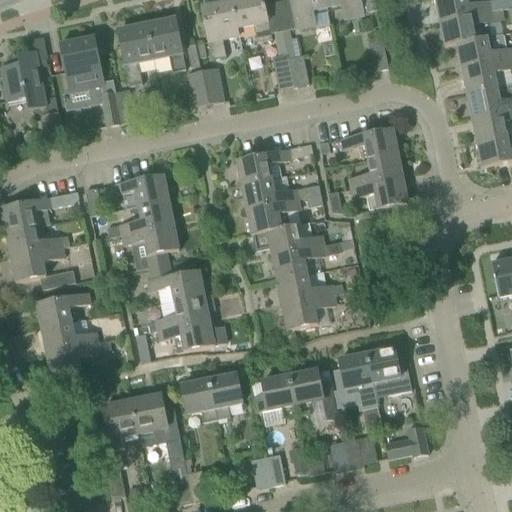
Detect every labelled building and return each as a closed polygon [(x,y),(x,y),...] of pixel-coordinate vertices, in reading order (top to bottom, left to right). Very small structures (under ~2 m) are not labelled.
[(230,0),(231,6),(234,6),(238,31),(253,28),(257,46),(271,43),(263,0),(230,0)] [(328,11),(325,0),(290,0),(297,31),(314,28),(315,31),(331,28),(328,11)] [(376,13),(373,0),(325,0),(328,11),(342,8),(345,22),(362,18),(362,16),(376,13)] [(441,0),(435,1),(440,26),(502,13),(500,2),(468,9),(466,0),(441,0)] [(508,1),(500,2),(502,13),(510,11),(508,1)] [(234,6),(231,6),(201,12),(211,64),(226,60),(222,43),(239,40),(237,32),(238,31),(234,6)] [(490,41),(488,25),(504,22),(502,13),(440,26),(445,50),(456,48),(456,47),(487,41),(490,41)] [(175,22),(148,28),(155,62),(169,59),(173,76),(186,74),(175,22)] [(155,62),(148,28),(118,34),(128,85),(129,90),(142,87),(138,66),(155,62)] [(289,33),(284,34),(296,91),(309,88),(303,59),(302,60),(298,40),(291,42),(289,33)] [(296,91),(284,34),(274,36),(278,59),(272,61),(278,94),(296,91)] [(456,48),(461,72),(511,62),(511,55),(511,51),(505,53),(502,38),(490,41),(487,41),(456,47),(456,48)] [(60,48),(67,83),(70,96),(104,89),(94,41),(60,48)] [(367,46),(374,75),(388,72),(382,43),(367,46)] [(194,47),(185,49),(189,71),(199,69),(194,47)] [(17,59),(19,67),(0,71),(7,106),(26,102),(28,114),(47,110),(36,55),(17,59)] [(511,62),(461,72),(467,97),(497,91),(494,76),(511,72),(511,62)] [(217,72),(202,75),(209,108),(223,105),(217,72)] [(209,108),(202,75),(187,78),(194,111),(209,108)] [(467,97),(472,122),(511,113),(511,102),(500,105),(497,91),(467,97)] [(129,93),(117,96),(123,127),(136,124),(129,93)] [(123,127),(117,96),(100,99),(106,130),(123,127)] [(511,113),(472,122),(477,147),(511,139),(511,113)] [(41,119),(45,143),(63,139),(58,116),(41,119)] [(364,150),(367,165),(398,158),(393,132),(341,142),(343,154),(364,150)] [(30,133),(25,137),(26,143),(32,145),(37,141),(36,135),(30,133)] [(511,139),(477,147),(482,171),(511,165),(511,139)] [(318,147),(320,158),(329,156),(327,146),(318,147)] [(236,164),(241,190),(287,181),(287,179),(281,180),(278,167),(290,165),(290,162),(313,158),(311,148),(288,153),(236,164)] [(349,183),(351,194),(403,183),(398,158),(367,165),(370,179),(349,183)] [(136,195),(139,210),(169,204),(164,178),(112,189),(114,199),(136,195)] [(241,190),(246,214),(298,204),(296,194),(290,195),(287,181),(241,190)] [(403,183),(351,194),(354,204),(367,201),(369,215),(408,207),(403,183)] [(304,191),(306,202),(321,199),(318,188),(304,191)] [(85,194),(90,220),(102,218),(97,192),(85,194)] [(332,216),(342,218),(338,195),(328,197),(332,216)] [(0,212),(6,237),(36,231),(50,228),(47,213),(74,208),(79,202),(77,196),(0,212)] [(321,199),(306,202),(307,210),(322,207),(321,199)] [(110,231),(112,241),(174,228),(169,204),(139,210),(142,225),(110,231)] [(251,239),(252,238),(281,232),(279,219),(300,214),(298,204),(246,214),(251,239)] [(145,259),(148,272),(170,268),(168,256),(179,253),(174,228),(112,241),(114,249),(124,248),(124,250),(146,245),(149,258),(145,259)] [(270,251),(271,260),(323,249),(321,239),(300,244),(297,228),(281,232),(252,238),(256,254),(270,251)] [(6,237),(11,262),(63,252),(70,250),(69,241),(61,242),(39,247),(36,231),(6,237)] [(271,260),(277,286),(307,279),(304,264),(341,257),(340,254),(354,251),(352,243),(323,249),(271,260)] [(63,252),(11,262),(16,287),(40,282),(42,293),(62,289),(75,287),(74,274),(47,279),(44,266),(65,262),(63,252)] [(511,268),(511,263),(491,267),(498,302),(511,299),(511,268)] [(172,291),(175,306),(204,300),(204,299),(199,274),(172,280),(170,268),(148,272),(150,284),(148,284),(151,295),(172,291)] [(277,286),(282,310),(334,300),(331,289),(310,293),(307,279),(277,286)] [(36,307),(41,332),(73,326),(70,313),(91,308),(89,296),(36,307)] [(156,324),(158,335),(209,324),(208,315),(214,314),(211,298),(204,299),(204,300),(175,306),(161,308),(163,323),(156,324)] [(334,300),(282,310),(287,334),(317,328),(314,313),(336,309),(334,300)] [(209,324),(158,335),(160,345),(173,342),(177,357),(226,347),(223,330),(211,332),(209,324)] [(41,332),(46,357),(98,347),(96,337),(76,341),(73,326),(41,332)] [(133,330),(135,340),(144,338),(144,337),(140,337),(139,329),(133,330)] [(144,338),(135,340),(138,360),(148,358),(144,338)] [(98,347),(46,357),(51,382),(82,376),(79,361),(100,356),(112,354),(110,345),(98,347)] [(394,352),(367,357),(376,402),(388,399),(411,394),(407,373),(399,375),(394,352)] [(376,402),(367,357),(339,363),(345,392),(359,390),(362,408),(376,405),(376,402)] [(289,379),(297,419),(310,417),(312,427),(336,422),(329,387),(320,389),(317,373),(289,379)] [(236,377),(209,383),(217,423),(230,421),(228,410),(242,407),(236,377)] [(297,419),(289,379),(262,384),(264,398),(255,400),(258,416),(268,414),(282,411),(284,422),(297,419)] [(217,423),(209,383),(181,388),(187,418),(201,415),(203,426),(217,423)] [(160,399),(133,404),(139,436),(153,433),(155,445),(168,442),(166,430),(160,399)] [(139,436),(133,404),(103,410),(109,442),(110,442),(112,454),(125,451),(123,439),(139,436)] [(385,449),(387,462),(388,463),(412,458),(413,461),(428,458),(422,431),(407,434),(410,444),(385,449)] [(372,440),(344,445),(350,474),(364,471),(363,467),(377,464),(372,440)] [(350,474),(344,445),(329,448),(335,477),(350,474)] [(102,460),(111,503),(125,500),(117,457),(102,460)] [(321,457),(306,460),(309,475),(310,478),(325,475),(321,457)] [(279,458),(266,461),(272,490),(285,487),(279,458)] [(188,476),(185,460),(169,463),(178,509),(194,505),(188,476)] [(272,490),(266,461),(251,464),(257,493),(272,490)] [(188,476),(194,505),(207,503),(201,474),(188,476)] [(135,491),(128,492),(131,505),(138,504),(135,491)]
